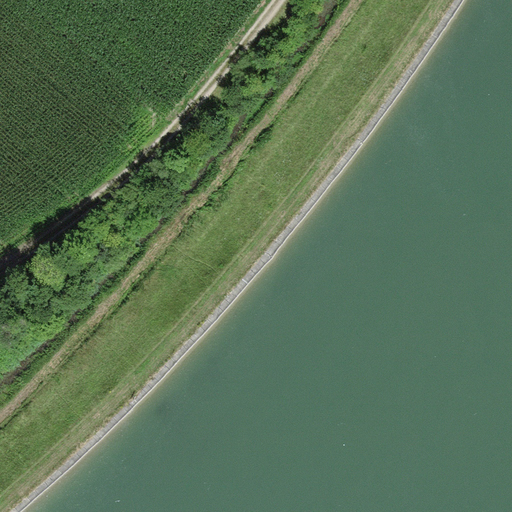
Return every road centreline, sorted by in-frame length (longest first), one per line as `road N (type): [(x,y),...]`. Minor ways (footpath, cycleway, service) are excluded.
road 1 (track): [(447,0),(317,183),(125,400),(0,505)]
road 2 (track): [(268,0),(164,128),(0,257)]
